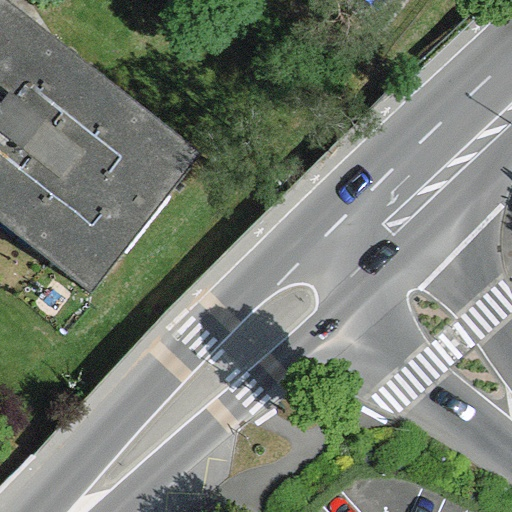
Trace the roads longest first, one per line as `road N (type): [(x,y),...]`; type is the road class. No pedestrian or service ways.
road 1 (primary): [(80,511),(362,229)]
road 2 (unclassified): [(362,229),(511,405)]
road 3 (primary): [(362,229),(511,94)]
